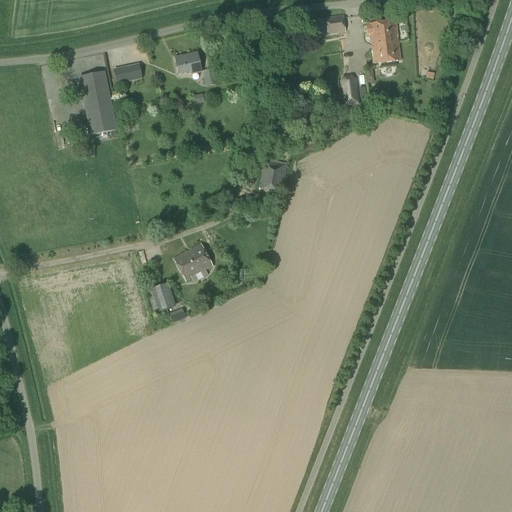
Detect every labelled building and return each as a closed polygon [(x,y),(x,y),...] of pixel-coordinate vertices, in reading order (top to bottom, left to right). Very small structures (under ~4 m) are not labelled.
[(327,35),(345,33),(343,16),(325,19),(327,35)] [(388,43),(399,42),(396,22),(369,25),(372,46),(380,45),(384,48),(389,47),(388,43)] [(380,45),(372,46),(374,64),(401,61),(399,42),(388,43),(389,47),(384,48),(380,45)] [(201,72),(197,54),(190,55),(190,56),(174,59),(179,74),(192,72),(193,74),(201,72)] [(139,65),(113,70),(116,85),(142,80),(139,65)] [(214,71),(213,69),(202,72),(206,88),(217,85),(216,83),(219,82),(217,71),(214,71)] [(91,136),(116,131),(104,73),(79,78),(91,136)] [(343,107),(359,105),(356,79),(352,76),(343,77),(339,82),(343,107)] [(360,103),(367,102),(365,88),(358,89),(360,103)] [(348,117),(360,115),(359,106),(346,108),(348,117)] [(84,159),(95,158),(94,146),(83,147),(84,159)] [(282,192),(286,168),(262,164),(258,188),(282,192)] [(186,281),(212,267),(200,245),(174,259),(186,281)] [(154,314),(175,308),(168,284),(146,291),(154,314)] [(172,324),(185,319),(182,309),(168,315),(172,324)]
